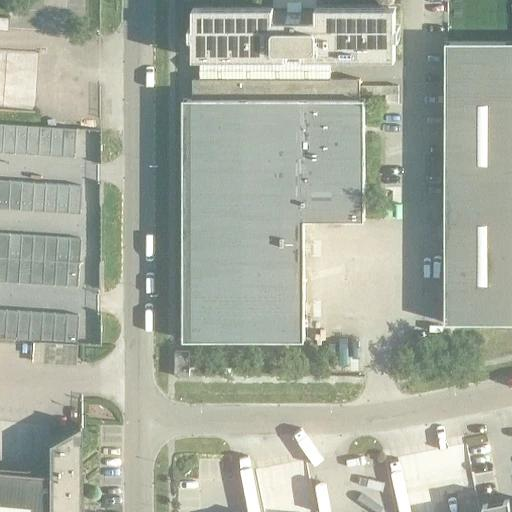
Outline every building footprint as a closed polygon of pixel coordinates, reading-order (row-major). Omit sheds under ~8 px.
[(395,7),(324,7),(192,7),(192,27),(188,27),(188,39),(192,39),(192,58),(199,58),(199,79),(192,79),(192,99),(182,99),(182,341),(304,341),(304,220),(364,220),(364,99),(359,99),(359,79),(316,79),(316,59),(395,58),(395,39),(399,39),(399,27),(396,27),(395,7)] [(511,322),(511,41),(442,41),(442,323),(511,322)] [(14,125),(2,124),(0,152),(12,153),(14,125)] [(26,126),(14,125),(12,153),(24,154),(26,126)] [(38,127),(26,126),(24,154),(36,154),(38,127)] [(50,127),(38,127),(36,154),(48,155),(50,127)] [(62,128),(50,127),(48,155),(60,156),(62,128)] [(74,129),(62,128),(60,156),(72,157),(74,129)] [(19,181),(7,181),(6,209),(18,209),(19,181)] [(31,182),(19,181),(18,209),(30,210),(31,182)] [(43,183),(31,182),(30,210),(42,211),(43,183)] [(55,184),(43,183),(42,211),(53,212),(55,184)] [(67,185),(55,184),(53,212),(66,212),(67,185)] [(79,185),(67,185),(66,212),(77,213),(79,185)] [(20,235),(8,234),(6,258),(18,259),(20,235)] [(31,235),(20,235),(18,259),(30,260),(31,235)] [(43,236),(31,235),(30,260),(42,260),(43,236)] [(56,237),(43,236),(42,260),(54,261),(56,237)] [(67,238),(56,237),(54,261),(66,262),(67,238)] [(79,239),(67,238),(66,262),(77,263),(79,239)] [(16,283),(18,259),(6,258),(5,282),(16,283)] [(30,260),(18,259),(16,283),(28,284),(30,260)] [(42,260),(30,260),(28,284),(40,284),(42,260)] [(54,261),(42,260),(40,284),(52,285),(54,261)] [(65,273),(66,262),(54,261),(52,285),(64,286),(65,273)] [(65,273),(77,274),(77,263),(66,262),(65,273)] [(64,286),(76,287),(77,274),(65,273),(64,286)] [(17,311),(5,310),(3,338),(15,339),(17,311)] [(29,312),(17,311),(15,339),(27,339),(29,312)] [(41,312),(29,312),(27,339),(39,340),(41,312)] [(53,313),(41,312),(39,340),(51,341),(53,313)] [(65,314),(53,313),(51,341),(63,342),(65,314)] [(77,315),(65,314),(63,342),(75,343),(77,315)] [(188,351),(174,351),(174,376),(188,376),(188,351)] [(78,426),(46,444),(46,476),(0,471),(0,511),(77,511),(78,509),(79,509),(79,424),(78,424),(78,426)] [(366,463),(308,475),(314,511),(367,511),(376,510),(366,463)] [(511,511),(509,500),(483,505),(484,511),(511,511)]
